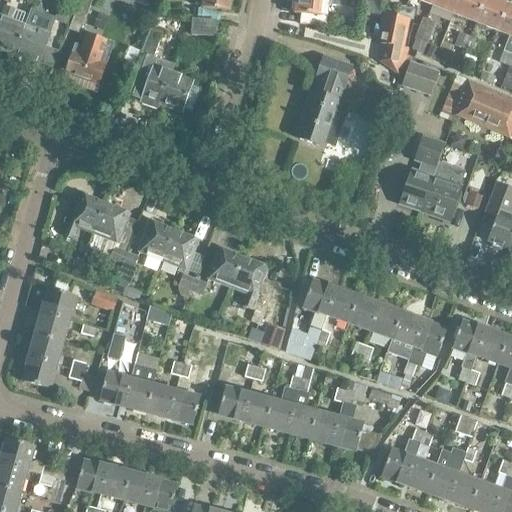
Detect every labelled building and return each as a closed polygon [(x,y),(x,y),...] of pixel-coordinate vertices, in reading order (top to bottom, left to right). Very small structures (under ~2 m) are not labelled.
[(0,0),(0,50),(13,56),(24,27),(28,16),(29,16),(31,12),(31,11),(7,2),(7,0),(0,0)] [(80,0),(77,7),(68,30),(80,35),(93,0),(80,0)] [(227,12),(228,0),(202,0),(202,10),(227,12)] [(293,0),(292,14),(301,15),(300,25),(326,28),(328,6),(336,8),(336,0),(293,0)] [(432,0),(430,6),(452,14),(457,0),(432,0)] [(483,0),(457,0),(452,14),(474,23),(483,0)] [(488,0),(483,0),(474,23),(496,32),(506,7),(488,0)] [(54,20),(54,21),(54,22),(68,26),(73,12),(62,7),(60,13),(57,12),(54,20)] [(383,65),(403,79),(409,50),(405,48),(411,21),(413,21),(415,10),(399,7),(397,18),(387,15),(386,20),(382,19),(381,26),(384,28),(381,45),(386,46),(383,65)] [(511,9),(506,7),(496,32),(509,37),(498,63),(508,67),(511,56),(511,9)] [(24,27),(13,56),(38,65),(41,57),(53,62),(62,37),(50,33),(54,22),(54,21),(54,20),(31,12),(29,16),(28,16),(24,27)] [(422,19),(418,30),(431,35),(436,24),(422,19)] [(216,23),(192,21),(192,37),(215,38),(216,23)] [(146,56),(132,97),(141,101),(140,103),(156,109),(158,105),(157,105),(164,86),(167,88),(170,78),(169,78),(170,73),(171,74),(175,66),(156,59),(154,58),(163,34),(161,33),(152,29),(151,29),(141,54),(146,56)] [(414,40),(415,41),(420,43),(426,45),(427,46),(431,35),(418,30),(414,40)] [(470,37),(459,33),(454,47),(465,51),(470,37)] [(72,53),(64,75),(99,87),(106,64),(107,64),(114,44),(107,42),(108,42),(85,34),(81,47),(75,45),(72,54),(72,53)] [(481,42),(470,37),(465,51),(476,55),(481,42)] [(411,50),(417,52),(420,43),(415,41),(411,50)] [(422,56),(426,45),(420,43),(417,52),(416,54),(422,56)] [(196,55),(182,51),(179,58),(193,63),(196,55)] [(311,92),(295,139),(323,148),(325,145),(334,148),(349,105),(337,101),(341,89),(343,90),(351,67),(322,58),(315,80),(317,81),(313,92),(311,92)] [(409,63),(401,88),(431,98),(439,73),(409,63)] [(511,92),(511,70),(508,68),(501,88),(511,92)] [(164,86),(157,105),(158,105),(181,113),(182,110),(191,113),(200,90),(190,87),(192,81),(171,74),(170,73),(169,78),(170,78),(167,88),(164,86)] [(482,73),(479,80),(493,86),(495,78),(482,73)] [(511,99),(468,81),(468,82),(453,115),(511,139),(511,99)] [(392,93),(376,89),(371,104),(387,109),(392,93)] [(400,205),(421,212),(438,163),(445,144),(423,137),(413,163),(420,165),(418,173),(412,171),(411,173),(407,174),(404,182),(407,185),(400,205)] [(373,147),(367,165),(378,169),(384,151),(373,147)] [(461,188),(460,188),(465,173),(438,163),(421,212),(449,222),(461,188)] [(484,214),(495,218),(486,242),(506,249),(511,232),(511,218),(510,218),(511,212),(511,189),(496,184),(484,214)] [(464,206),(477,210),(482,198),(476,196),(468,193),(464,206)] [(68,225),(63,237),(72,241),(77,228),(93,234),(105,204),(82,195),(75,212),(69,210),(64,223),(68,225)] [(105,204),(93,234),(116,243),(128,213),(105,204)] [(139,253),(162,261),(174,232),(151,223),(139,253)] [(174,232),(162,261),(185,270),(196,240),(174,232)] [(126,254),(114,249),(109,261),(122,266),(126,254)] [(243,258),(219,249),(207,279),(231,288),(243,258)] [(138,259),(126,254),(122,266),(134,270),(138,259)] [(70,255),(64,272),(76,276),(82,260),(70,255)] [(266,267),(243,258),(231,288),(246,294),(241,306),(266,315),(268,308),(256,303),(259,295),(255,294),(266,267)] [(183,275),(178,287),(190,292),(195,280),(183,275)] [(117,279),(112,292),(123,296),(128,284),(117,279)] [(296,304),(303,306),(312,282),(303,279),(296,304)] [(195,280),(190,292),(202,297),(207,285),(195,280)] [(286,354),(310,362),(321,332),(322,331),(327,316),(336,289),(312,281),(312,282),(303,306),(303,307),(316,312),(303,346),(289,342),(286,354)] [(49,289),(42,312),(69,320),(75,296),(49,289)] [(336,289),(327,316),(347,324),(357,297),(336,289)] [(119,300),(96,292),(91,306),(113,315),(119,300)] [(357,297),(347,324),(369,332),(379,305),(357,297)] [(379,305),(369,332),(380,336),(391,340),(401,314),(379,305)] [(172,314),(150,308),(146,322),(168,327),(172,314)] [(36,335),(63,342),(68,321),(69,320),(42,312),(36,335)] [(401,314),(391,340),(413,348),(423,322),(401,314)] [(417,366),(416,368),(421,369),(427,353),(436,356),(446,330),(423,322),(413,348),(408,363),(417,366)] [(462,322),(452,348),(466,353),(461,369),(462,370),(458,381),(467,385),(472,372),(477,357),(475,356),(485,330),(462,322)] [(260,345),(259,346),(279,353),(285,331),(267,325),(264,334),(260,345)] [(83,326),(81,335),(94,338),(96,329),(83,326)] [(475,356),(477,357),(497,364),(507,338),(485,330),(475,356)] [(325,347),(330,334),(322,331),(321,332),(317,344),(325,347)] [(30,358),(56,365),(58,357),(63,342),(36,335),(30,358)] [(127,338),(114,335),(107,359),(119,362),(127,338)] [(214,339),(199,336),(196,350),(211,353),(214,339)] [(511,339),(507,338),(497,364),(510,369),(504,384),(505,385),(501,397),(510,400),(511,394),(511,339)] [(351,356),(360,360),(365,347),(356,343),(351,356)] [(365,347),(360,360),(369,363),(374,350),(365,347)] [(23,381),(50,388),(56,365),(30,358),(23,381)] [(73,361),(71,370),(84,374),(86,365),(73,361)] [(170,376),(179,378),(183,365),(174,363),(170,376)] [(417,366),(408,363),(403,375),(405,376),(412,379),(416,368),(417,366)] [(99,400),(123,406),(133,365),(125,364),(122,377),(106,373),(99,400)] [(133,365),(123,406),(146,412),(153,385),(154,386),(158,372),(144,368),(133,365)] [(183,365),(179,378),(189,381),(192,367),(183,365)] [(248,366),(244,379),(253,381),(257,368),(255,368),(248,366)] [(257,368),(253,381),(262,383),(266,371),(257,368)] [(68,379),(81,383),(79,391),(90,394),(95,377),(84,374),(71,370),(68,379)] [(399,389),(403,377),(391,372),(387,385),(399,389)] [(480,375),(472,372),(467,385),(475,388),(480,375)] [(408,388),(412,379),(405,376),(402,385),(408,388)] [(333,444),(356,450),(363,424),(353,421),(358,407),(351,405),(352,402),(359,403),(364,404),(368,388),(348,382),(346,392),(343,404),(339,418),(333,444)] [(153,385),(146,412),(169,418),(176,391),(154,386),(153,385)] [(225,388),(218,414),(243,420),(250,394),(225,388)] [(264,426),(287,432),(294,406),(295,406),(298,392),(289,390),(284,388),(281,402),(271,400),(264,426)] [(337,389),(334,402),(343,404),(346,392),(337,389)] [(200,397),(176,391),(169,418),(193,424),(200,397)] [(390,397),(371,391),(368,400),(386,407),(396,411),(401,399),(391,396),(390,397)] [(294,406),(287,432),(310,438),(317,412),(306,409),(309,395),(308,394),(298,392),(295,406),(294,406)] [(250,394),(243,420),(264,426),(271,400),(259,397),(250,394)] [(310,438),(333,444),(339,418),(330,415),(317,412),(310,438)] [(477,423),(460,418),(455,434),(471,439),(477,423)] [(382,476),(406,485),(415,459),(420,446),(421,445),(425,433),(415,430),(412,441),(409,440),(403,455),(391,450),(391,451),(383,471),(382,476)] [(433,436),(425,433),(421,445),(420,446),(429,449),(433,436)] [(8,439),(1,463),(28,470),(34,447),(8,439)] [(436,467),(427,492),(449,500),(458,475),(460,475),(465,462),(468,454),(466,454),(452,449),(451,454),(442,451),(441,454),(436,467)] [(468,449),(466,454),(468,454),(465,462),(472,465),(477,452),(468,449)] [(44,467),(42,475),(64,481),(70,459),(61,457),(56,471),(44,467)] [(406,485),(427,492),(436,467),(415,459),(406,485)] [(502,491),(494,511),(511,511),(511,460),(511,461),(511,465),(507,477),(502,491)] [(83,462),(77,488),(101,494),(107,468),(83,462)] [(498,475),(507,477),(511,465),(503,462),(498,475)] [(0,467),(0,487),(21,493),(27,473),(28,470),(1,463),(0,467)] [(107,468),(101,494),(111,497),(124,500),(131,474),(107,468)] [(131,474),(124,500),(147,506),(154,480),(131,474)] [(39,485),(51,488),(47,502),(59,505),(66,481),(64,481),(42,475),(39,485)] [(458,475),(449,500),(471,508),(480,483),(460,475),(458,475)] [(154,480),(147,506),(169,511),(170,511),(177,486),(154,480)] [(480,483),(471,508),(482,511),(494,511),(502,491),(480,483)] [(0,511),(3,511),(15,511),(21,493),(0,487),(0,511)]
